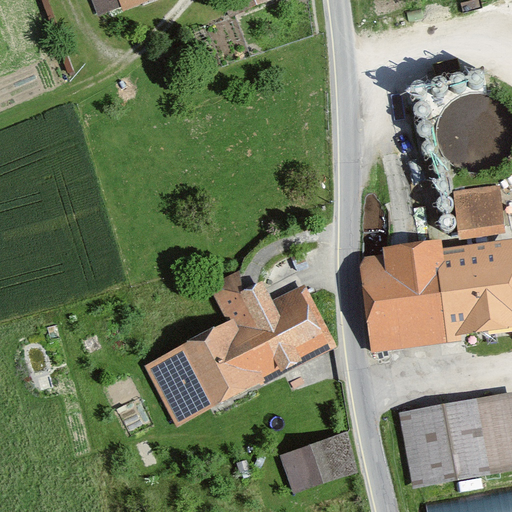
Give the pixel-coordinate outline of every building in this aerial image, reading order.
[(223,0),(230,17),(270,0),(269,0),(223,0)] [(498,187),(455,193),(460,233),(503,227),(498,187)] [(371,339),(511,320),(511,302),(506,255),(438,263),(436,248),(388,255),(390,270),(362,273),(367,311),(371,339)] [(248,296),(241,273),(214,287),(234,328),(169,361),(193,409),(250,380),(249,377),(277,362),(280,367),(297,359),(294,353),(328,336),(304,290),(272,307),(262,288),(248,296)] [(511,398),(405,419),(417,482),(511,465),(511,398)] [(311,480),(332,473),(324,451),(303,458),(311,480)] [(511,511),(511,488),(427,500),(429,511),(511,511)]
